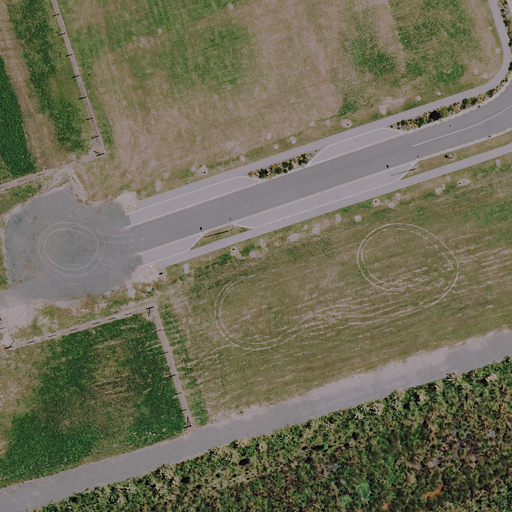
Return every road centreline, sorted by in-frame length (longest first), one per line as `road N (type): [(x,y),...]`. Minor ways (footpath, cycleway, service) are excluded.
road 1 (residential): [(511,105),(134,241)]
road 2 (unknown): [(134,241),(0,284)]
